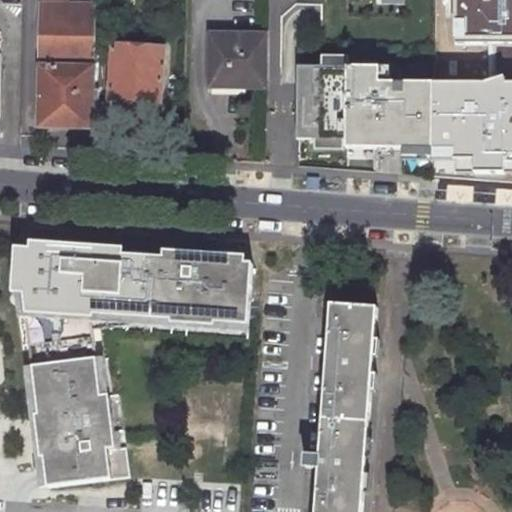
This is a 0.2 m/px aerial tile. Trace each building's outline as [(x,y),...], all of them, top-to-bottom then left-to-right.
[(106,0),(106,12),(118,12),(118,0),(106,0)] [(93,127),(94,6),(66,6),(46,6),(44,6),(42,126),(93,127)] [(267,34),(214,34),(213,87),(266,87),(267,34)] [(161,110),(162,50),(112,49),(111,110),(161,110)] [(390,68),(299,68),(299,140),(348,140),(348,149),(435,150),(436,91),(435,83),(390,83),(390,68)] [(455,91),(455,70),(435,70),(435,83),(436,91),(455,91)] [(511,140),(511,98),(467,95),(464,136),(511,140)] [(45,459),(48,489),(128,478),(124,449),(114,450),(108,398),(100,399),(91,332),(92,317),(172,323),(172,326),(216,329),(216,326),(249,328),(253,267),(246,266),(247,259),(31,244),(31,250),(16,249),(12,295),(18,295),(24,295),(39,415),(36,416),(41,459),(45,459)] [(24,295),(18,295),(33,416),(36,416),(39,415),(24,295)] [(363,511),(378,312),(331,309),(321,461),(307,460),(306,471),(320,472),(316,511),(363,511)] [(100,399),(108,398),(99,331),(135,328),(248,336),(249,328),(216,326),(216,329),(172,326),(172,323),(92,317),(91,332),(100,399)]
